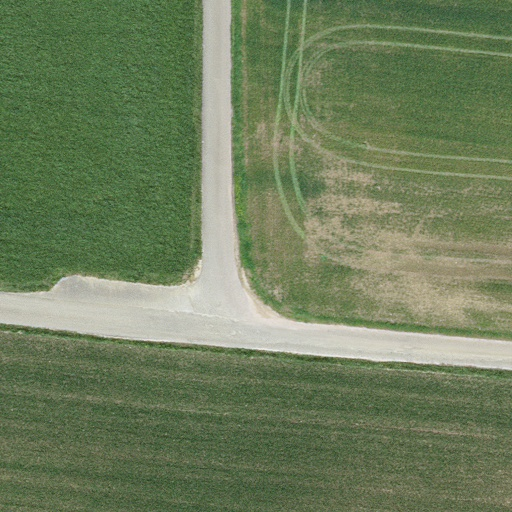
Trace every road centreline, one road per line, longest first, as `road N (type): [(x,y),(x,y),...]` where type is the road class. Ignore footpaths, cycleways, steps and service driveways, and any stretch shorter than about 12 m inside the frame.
road 1 (unclassified): [(0,306),(511,356)]
road 2 (track): [(217,328),(220,0)]
